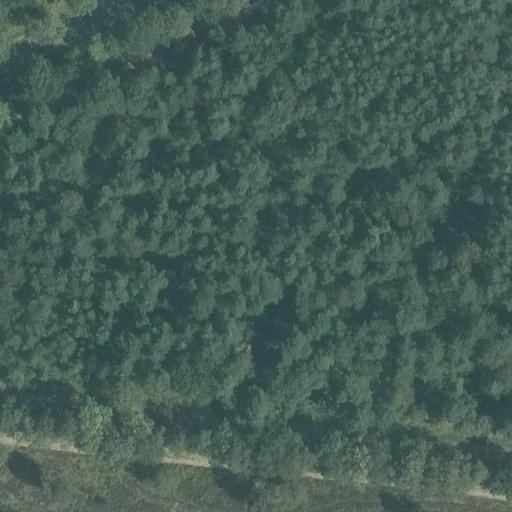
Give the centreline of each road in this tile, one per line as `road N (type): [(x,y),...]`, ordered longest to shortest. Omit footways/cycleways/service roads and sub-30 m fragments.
road 1 (unclassified): [(0,397),(511,455)]
road 2 (secondary): [(0,60),(136,0)]
